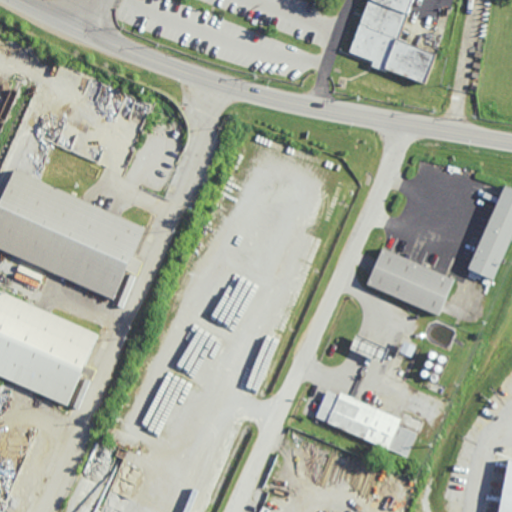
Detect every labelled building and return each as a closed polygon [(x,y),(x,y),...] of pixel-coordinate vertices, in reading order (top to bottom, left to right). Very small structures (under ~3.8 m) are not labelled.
[(413,0),(398,38),(438,54),(427,83),(389,68),(388,71),(373,65),(375,61),(350,52),(370,0),(413,0)] [(146,228),(133,258),(143,262),(137,276),(127,271),(114,300),(0,248),(0,203),(15,170),(146,228)] [(511,241),(495,280),(470,269),(507,186),(511,188),(511,241)] [(458,280),(442,316),(368,284),(384,248),(458,280)] [(91,380),(82,376),(68,407),(0,376),(0,289),(100,334),(87,363),(97,368),(91,380)] [(100,331),(88,326),(92,318),(104,323),(100,331)] [(346,351),(353,336),(387,350),(381,366),(346,351)] [(413,358),(402,353),(406,342),(418,347),(413,358)] [(437,374),(438,375),(438,376),(439,377),(438,378),(438,379),(437,380),(436,380),(435,381),(434,380),(433,380),(432,379),(432,378),(431,377),(432,376),(432,375),(433,374),(434,374),(435,373),(436,374),(437,374)] [(341,397),(342,394),(403,420),(401,427),(418,434),(409,456),(317,417),(328,391),(341,397)] [(511,511),(502,511),(511,463),(511,511)]
